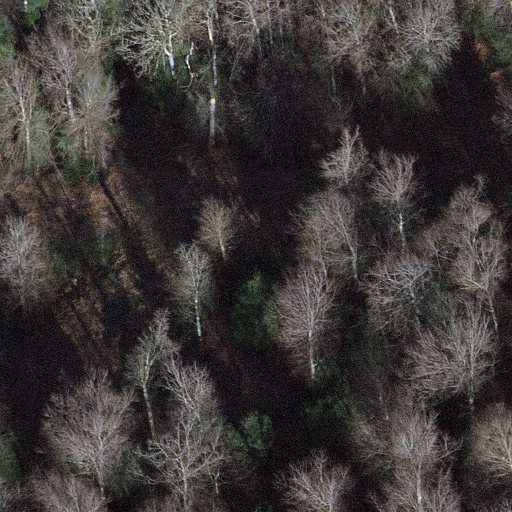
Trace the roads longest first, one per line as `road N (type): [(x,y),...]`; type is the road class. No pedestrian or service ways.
road 1 (track): [(0,219),(131,195),(511,90)]
road 2 (track): [(295,150),(210,241),(0,403)]
